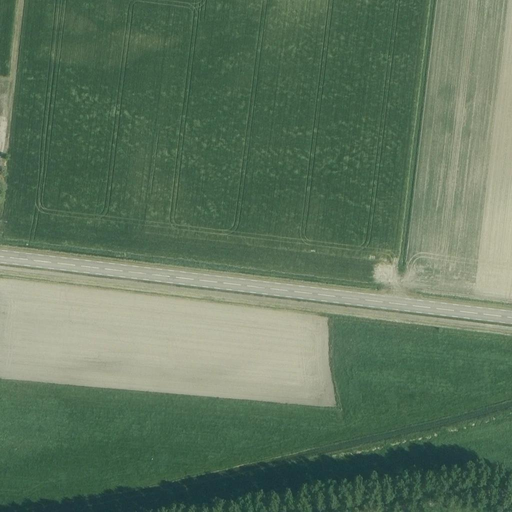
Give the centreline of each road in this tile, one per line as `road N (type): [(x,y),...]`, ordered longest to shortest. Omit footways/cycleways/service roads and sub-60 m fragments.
road 1 (tertiary): [(0,257),(511,317)]
road 2 (track): [(329,511),(484,492),(511,503)]
